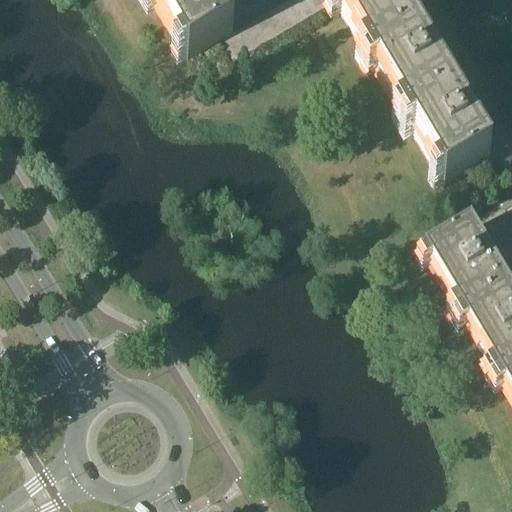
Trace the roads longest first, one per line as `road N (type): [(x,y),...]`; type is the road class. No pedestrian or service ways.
road 1 (primary): [(116,389),(0,213)]
road 2 (primary): [(0,260),(84,407)]
road 3 (primary): [(172,480),(181,463),(179,424),(154,395),(116,389)]
